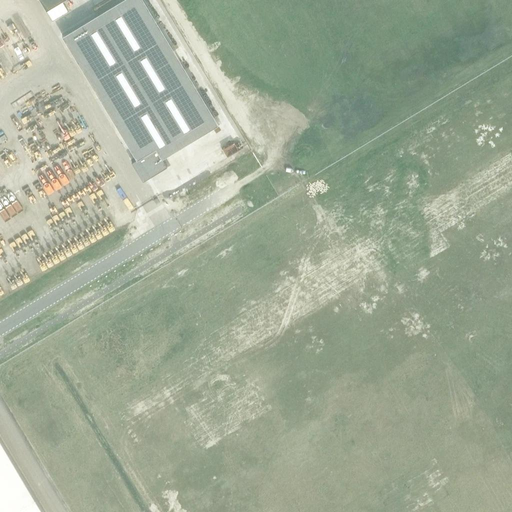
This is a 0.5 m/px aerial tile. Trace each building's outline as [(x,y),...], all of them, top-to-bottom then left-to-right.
[(40,0),(46,9),(59,0),(40,0)] [(72,7),(74,14),(90,8),(88,1),(72,7)] [(118,54),(130,46),(128,43),(122,46),(120,43),(114,47),(118,54)] [(107,46),(86,60),(92,70),(114,56),(107,46)] [(207,85),(194,94),(201,104),(209,99),(211,103),(217,99),(207,85)] [(95,319),(73,332),(87,357),(89,356),(183,511),(464,511),(280,206),(94,318),(95,319)] [(0,511),(44,511),(0,438),(0,511)]
